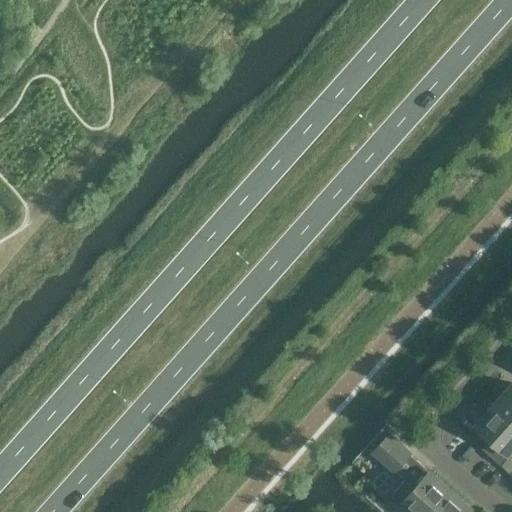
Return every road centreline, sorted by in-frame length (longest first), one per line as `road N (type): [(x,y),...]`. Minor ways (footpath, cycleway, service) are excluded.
road 1 (trunk): [(54,511),(511,0)]
road 2 (trunk): [(427,0),(0,478)]
road 3 (residential): [(511,511),(429,435),(511,343)]
